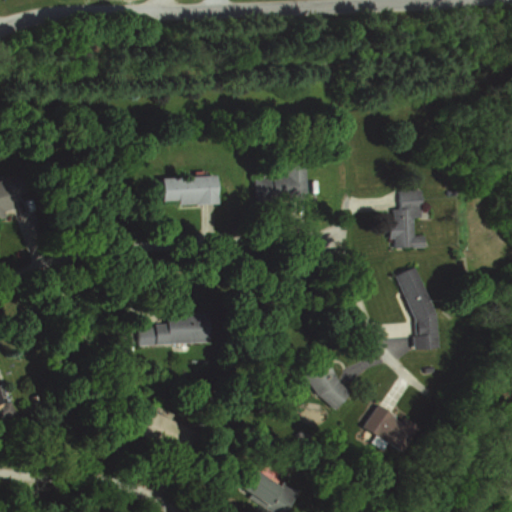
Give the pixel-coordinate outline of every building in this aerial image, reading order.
[(300,198),(298,160),(275,161),(275,174),(246,175),(247,201),(300,198)] [(210,202),(210,174),(151,174),(152,203),(210,202)] [(413,216),(413,189),(392,189),(392,208),(386,208),(386,219),(381,219),(381,236),(387,236),(387,245),(417,245),(417,234),(406,234),(406,216),(413,216)] [(430,347),(429,324),(409,267),(404,267),(388,272),(406,323),(407,348),(430,347)] [(156,313),(156,324),(129,326),(130,344),(191,341),(190,311),(156,313)] [(329,407),(345,390),(301,348),(284,366),(329,407)] [(0,418),(10,414),(4,397),(0,398),(0,418)] [(355,424),(379,444),(396,424),(371,404),(355,424)] [(176,424),(135,405),(124,429),(166,447),(176,424)] [(231,489),(269,511),(276,511),(287,495),(244,469),(231,489)]
